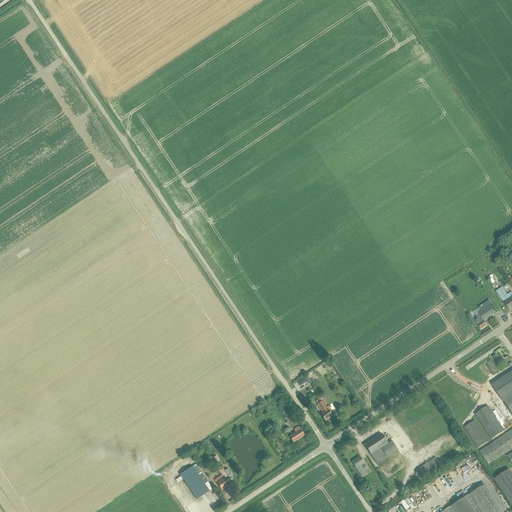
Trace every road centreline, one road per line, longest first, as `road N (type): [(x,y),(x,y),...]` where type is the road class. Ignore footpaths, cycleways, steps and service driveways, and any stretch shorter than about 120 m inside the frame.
road 1 (unclassified): [(325,445),(28,0)]
road 2 (unclassified): [(511,321),(325,445)]
